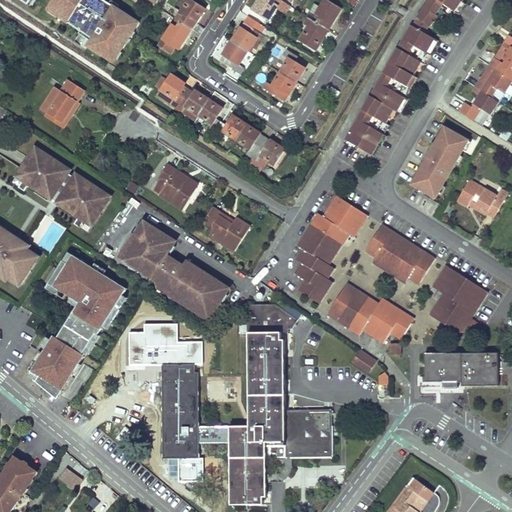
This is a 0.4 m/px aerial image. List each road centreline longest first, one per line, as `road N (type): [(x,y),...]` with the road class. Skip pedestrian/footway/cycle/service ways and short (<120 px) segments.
road 1 (residential): [(239,0),(202,63),(291,123),(372,0)]
road 2 (residential): [(110,251),(136,209),(258,288),(300,220)]
road 3 (residential): [(377,188),(492,0)]
road 4 (residential): [(0,378),(163,511)]
road 5 (residential): [(300,220),(156,131),(127,125)]
road 6 (residential): [(377,188),(511,275)]
road 7 (residential): [(499,457),(422,404),(400,432)]
